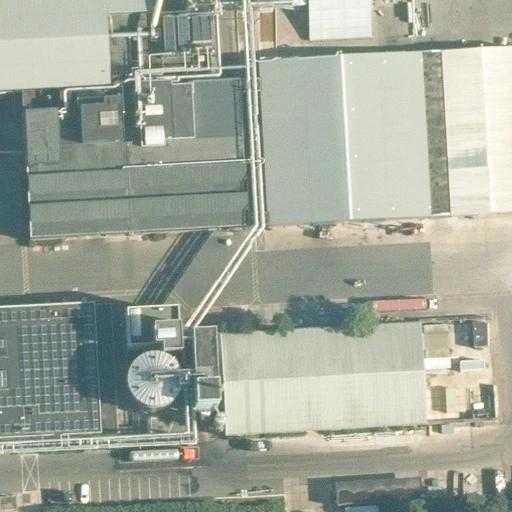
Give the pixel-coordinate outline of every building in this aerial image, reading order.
[(0,0),(0,94),(21,93),(22,113),(21,113),(25,172),(26,172),(29,241),(247,229),(239,82),(208,84),(206,55),(184,57),(182,27),(186,27),(185,26),(167,27),(167,18),(157,19),(157,14),(149,15),(148,0),(0,0)] [(317,0),(318,35),(376,34),(375,0),(317,0)] [(511,49),(257,64),(267,228),(511,214),(511,49)] [(0,442),(115,437),(109,308),(0,313),(0,442)] [(175,313),(124,315),(126,355),(158,354),(159,362),(178,361),(175,313)] [(483,324),(472,324),(473,348),(485,348),(483,324)] [(225,437),(426,426),(420,325),(219,336),(225,437)] [(193,413),(215,412),(211,337),(189,338),(193,413)] [(145,420),(164,411),(172,391),(163,372),(144,365),(124,373),(117,393),(125,412),(145,420)] [(336,507),(422,501),(421,484),(335,489),(336,507)] [(0,511),(16,511),(15,499),(0,499),(0,511)]
